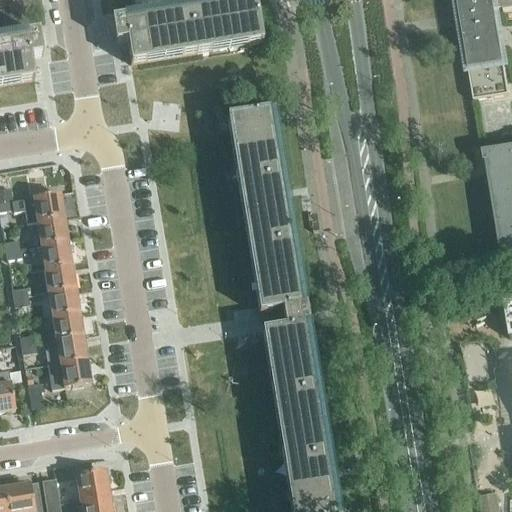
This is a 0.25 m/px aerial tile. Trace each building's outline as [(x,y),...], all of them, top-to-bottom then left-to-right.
[(253,0),(254,5),(125,26),(124,21),(111,23),(113,36),(115,46),(127,44),(127,48),(131,68),(181,59),(212,54),(211,49),(245,44),(246,49),(262,46),(254,0),(253,0)] [(460,22),(466,57),(474,104),(509,98),(496,10),(504,9),(504,13),(511,12),(511,0),(457,0),(462,16),(463,21),(461,22),(461,21),(460,22)] [(26,37),(27,42),(0,46),(0,89),(35,84),(33,72),(32,65),(31,60),(43,58),(41,49),(39,35),(26,37)] [(235,172),(240,202),(245,201),(248,215),(244,216),(244,218),(243,219),(257,308),(259,317),(282,314),(284,323),(285,331),(262,334),(263,342),(278,433),(283,432),(286,449),(281,450),(286,480),(291,480),(296,511),(333,511),(303,329),(309,328),(305,309),(300,310),(269,116),(274,115),(273,113),(227,121),(229,137),(235,137),(240,171),(235,172)] [(511,150),(483,156),(484,166),(489,165),(490,172),(491,179),(486,180),(489,195),(494,194),(503,250),(498,251),(501,267),(511,264),(511,150)] [(0,192),(0,204),(12,203),(11,191),(0,192)] [(14,216),(34,213),(36,226),(64,222),(60,198),(0,207),(0,216),(13,214),(14,216)] [(316,219),(309,220),(311,237),(318,236),(316,219)] [(64,222),(36,226),(40,250),(68,246),(64,222)] [(22,245),(4,248),(5,256),(23,253),(22,245)] [(44,274),(72,269),(68,246),(40,250),(44,274)] [(6,264),(24,261),(23,253),(5,256),(6,264)] [(72,269),(44,274),(48,297),(75,293),(72,269)] [(29,292),(11,294),(13,303),(31,300),(29,292)] [(52,321),(79,317),(75,293),(48,297),(52,321)] [(14,312),(32,309),(31,300),(13,303),(14,312)] [(79,317),(52,321),(55,345),(83,340),(79,317)] [(36,339),(19,342),(20,350),(38,347),(36,339)] [(48,371),(59,369),(87,364),(83,340),(55,345),(57,353),(45,355),(48,371)] [(22,360),(40,357),(38,347),(20,350),(22,360)] [(15,349),(3,352),(4,359),(11,364),(18,362),(15,349)] [(63,393),(91,388),(87,364),(59,369),(63,393)] [(0,417),(15,415),(8,376),(0,377),(0,417)] [(42,388),(27,390),(28,399),(44,396),(42,388)] [(91,465),(65,470),(67,482),(76,481),(93,478),(91,465)] [(93,478),(76,481),(80,505),(109,500),(105,476),(93,478)] [(55,484),(42,486),(47,511),(59,509),(55,484)] [(7,511),(33,511),(29,488),(4,492),(7,511)] [(479,499),(481,511),(499,511),(497,497),(479,499)] [(111,511),(109,500),(80,505),(80,511),(111,511)]
